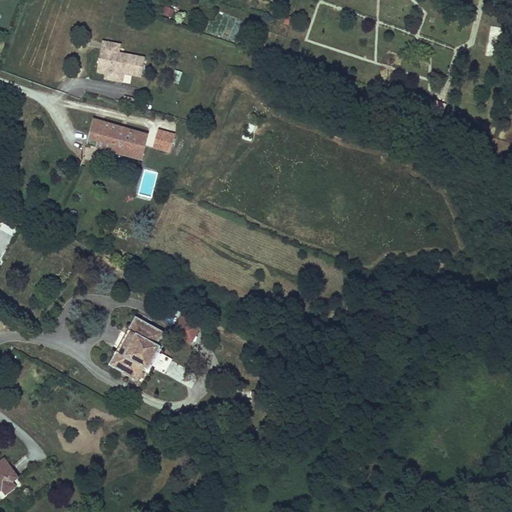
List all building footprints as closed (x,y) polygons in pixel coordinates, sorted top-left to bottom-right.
[(171,18),(174,11),(165,7),(162,14),(171,18)] [(119,53),(120,45),(103,42),(101,50),(119,53)] [(141,77),(145,58),(119,53),(101,50),(97,72),(106,74),(106,76),(108,80),(113,81),(117,78),(118,73),(123,74),(141,77)] [(180,82),(182,73),(175,70),(172,79),(180,82)] [(122,82),(123,74),(118,73),(117,78),(113,81),(122,82)] [(142,160),(146,142),(147,136),(93,120),(87,145),(142,160)] [(258,141),(264,127),(251,121),(244,134),(247,136),(258,141)] [(159,132),(154,149),(171,154),(176,137),(159,132)] [(4,224),(0,232),(0,248),(5,251),(16,230),(4,224)] [(202,327),(182,316),(172,334),(192,345),(202,327)] [(148,371),(160,348),(156,346),(164,333),(136,318),(128,331),(136,336),(124,356),(117,352),(109,366),(137,381),(144,368),(148,371)] [(124,356),(136,336),(128,331),(117,352),(124,356)] [(15,487),(12,483),(9,479),(15,475),(4,460),(0,463),(0,491),(2,490),(6,494),(15,487)]
